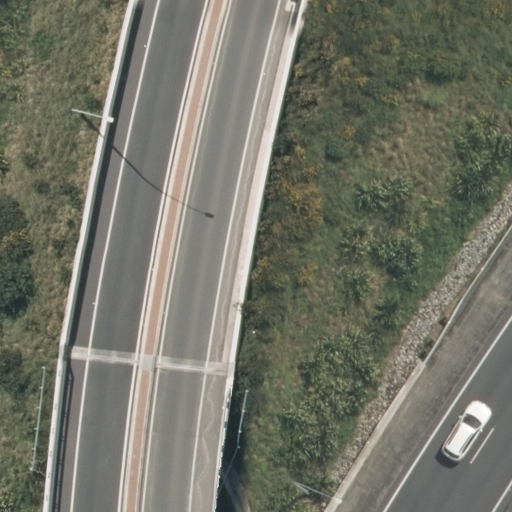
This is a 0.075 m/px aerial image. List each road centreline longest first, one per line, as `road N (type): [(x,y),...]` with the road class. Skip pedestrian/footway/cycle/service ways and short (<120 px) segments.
road 1 (secondary): [(250,0),(206,193),(166,511)]
road 2 (secondary): [(95,511),(109,342),(176,0)]
road 3 (motorway): [(423,511),(511,376)]
